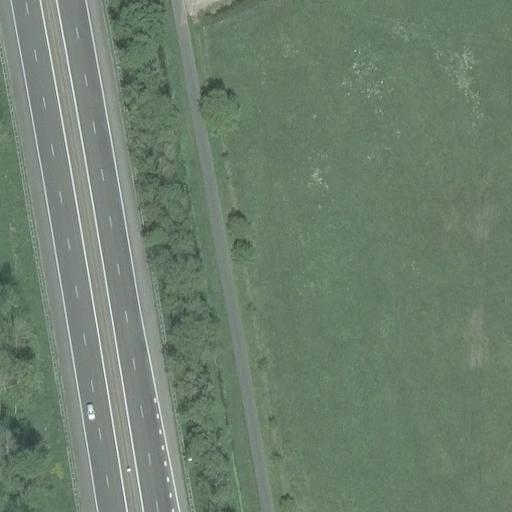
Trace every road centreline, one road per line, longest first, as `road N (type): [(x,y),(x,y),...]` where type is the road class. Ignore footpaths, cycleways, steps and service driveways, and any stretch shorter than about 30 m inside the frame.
road 1 (unclassified): [(177,0),(268,511)]
road 2 (motorway): [(27,0),(114,511)]
road 3 (motorway): [(158,511),(72,0)]
